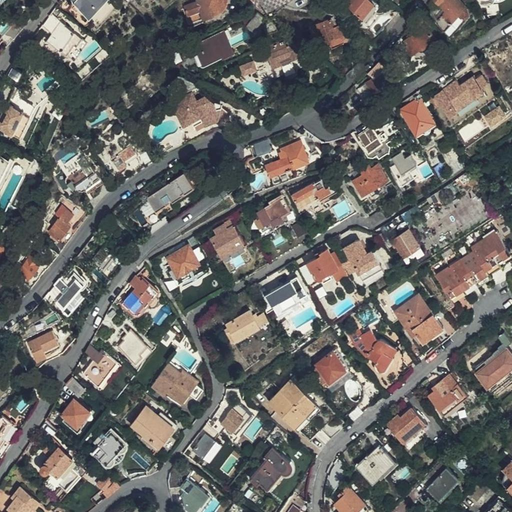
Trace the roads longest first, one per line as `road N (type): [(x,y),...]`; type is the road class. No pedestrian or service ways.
road 1 (residential): [(0,476),(129,268),(232,177),(227,147)]
road 2 (residential): [(155,485),(219,392),(189,322),(194,314),(360,220)]
road 3 (residential): [(227,147),(216,139),(199,143),(128,186),(0,326)]
road 4 (residential): [(318,511),(331,452),(493,305)]
road 5 (residential): [(511,21),(341,130),(322,129),(309,115)]
road 6 (residential): [(309,115),(422,0)]
